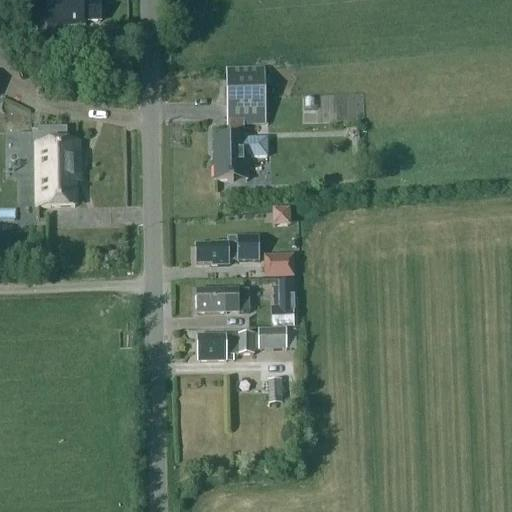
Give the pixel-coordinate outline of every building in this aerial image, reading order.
[(67,29),(82,29),(82,24),(99,24),(99,3),(82,3),(81,0),(45,0),(46,34),(36,34),(36,52),(67,52),(67,29)] [(266,141),(243,141),(243,138),(241,138),(241,126),(264,125),(263,70),(225,70),(226,126),(228,126),(228,138),(213,138),(214,182),(248,181),(247,160),(267,160),(266,141)] [(34,176),(80,176),(79,143),(66,144),(66,130),(37,130),(37,145),(34,145),(34,176)] [(34,176),(35,212),(76,212),(76,184),(80,184),(80,176),(34,176)] [(0,236),(0,266),(11,266),(11,237),(0,236)] [(211,266),(211,269),(228,268),(228,264),(258,263),(257,239),(226,240),(226,244),(209,245),(209,247),(193,247),(193,267),(211,266)] [(290,268),(269,268),(269,281),(291,281),(290,268)] [(247,294),(232,294),(195,295),(196,317),(226,317),(226,315),(237,315),(237,312),(247,311),(247,294)] [(257,310),(257,331),(293,331),(293,302),(280,302),(280,310),(257,310)] [(196,339),(196,363),(224,363),(224,357),(252,356),(251,352),(284,351),(284,333),(257,334),(258,338),(196,339)] [(268,383),(268,406),(282,406),(281,382),(268,383)]
